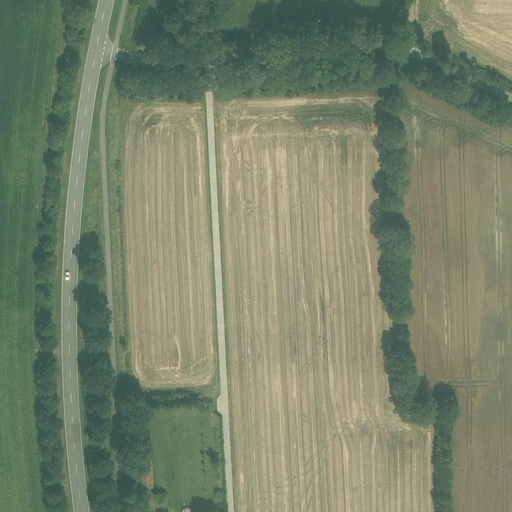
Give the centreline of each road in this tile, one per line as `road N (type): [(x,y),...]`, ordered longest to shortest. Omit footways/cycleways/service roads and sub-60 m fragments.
road 1 (primary): [(81,511),(69,272),(94,53)]
road 2 (unclassified): [(94,53),(155,63),(365,48),(412,56),(511,100)]
